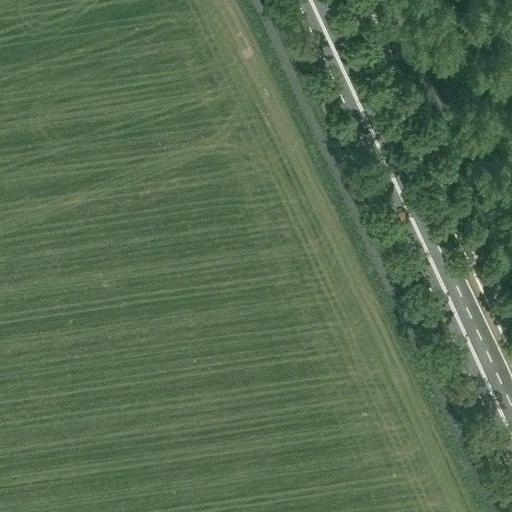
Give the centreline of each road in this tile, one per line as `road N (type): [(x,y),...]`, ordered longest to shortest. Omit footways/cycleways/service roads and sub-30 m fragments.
road 1 (primary): [(511,441),(311,0)]
road 2 (unclassified): [(511,336),(355,0)]
